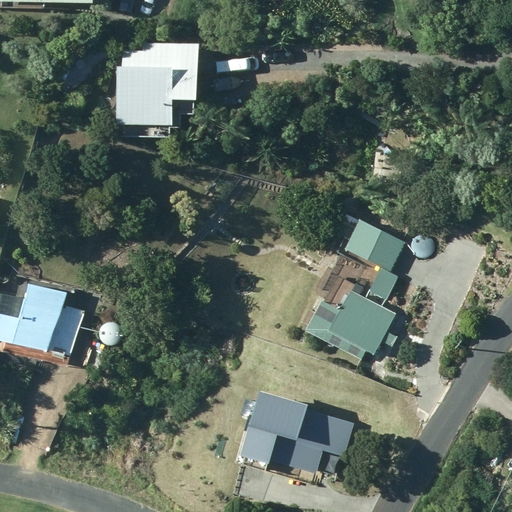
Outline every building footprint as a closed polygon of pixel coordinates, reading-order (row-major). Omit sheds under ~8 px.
[(117,69),(117,125),(172,126),(171,102),(198,102),(199,45),(142,45),(142,52),(122,52),(122,69),(117,69)] [(243,58),(207,57),(207,73),(242,74),(243,58)] [(76,75),(82,74),(85,70),(85,65),(81,60),(75,61),(71,65),(72,71),(76,75)] [(361,222),(346,250),(381,268),(369,291),(385,300),(397,276),(389,273),(404,244),(361,222)] [(0,292),(0,351),(70,367),(83,311),(59,306),(63,292),(28,284),(24,298),(0,292)] [(328,332),(374,356),(381,342),(392,347),(397,338),(386,332),(395,315),(349,292),(328,332)] [(353,423),(261,399),(244,463),(321,483),(327,458),(342,462),(353,423)]
